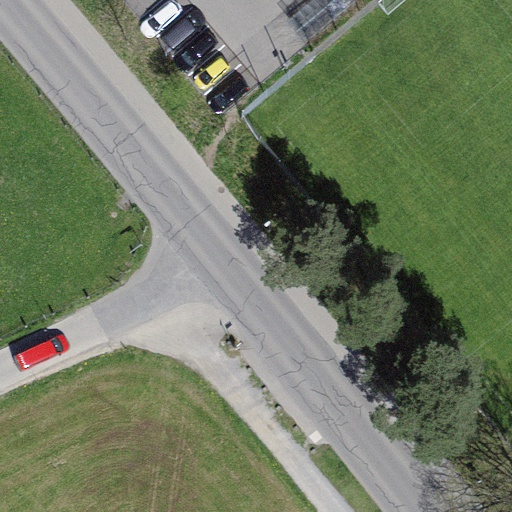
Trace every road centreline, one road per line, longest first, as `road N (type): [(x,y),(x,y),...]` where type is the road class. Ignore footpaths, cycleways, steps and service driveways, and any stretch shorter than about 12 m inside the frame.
road 1 (tertiary): [(6,0),(220,257)]
road 2 (tertiary): [(220,257),(419,511)]
road 3 (track): [(337,511),(150,294)]
road 4 (unclassified): [(220,257),(0,368)]
